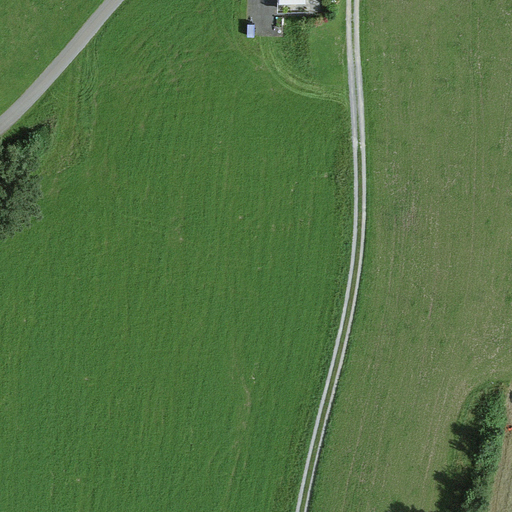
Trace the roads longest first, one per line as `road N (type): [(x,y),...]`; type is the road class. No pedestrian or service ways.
road 1 (track): [(353,0),(359,245),(302,511)]
road 2 (track): [(115,0),(0,126)]
